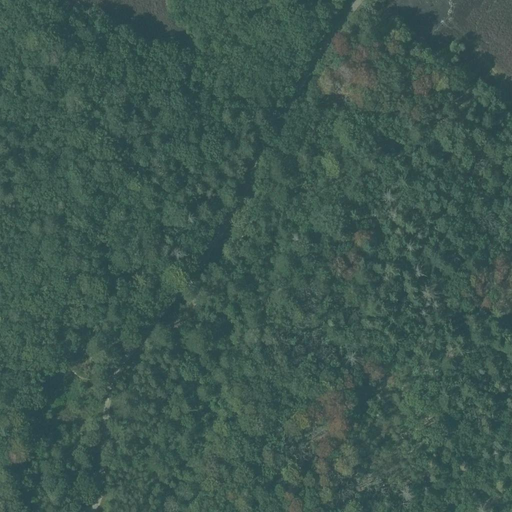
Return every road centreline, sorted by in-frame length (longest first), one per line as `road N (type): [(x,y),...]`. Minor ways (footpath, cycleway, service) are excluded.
road 1 (unknown): [(0,361),(27,469),(18,511)]
road 2 (unknown): [(9,0),(23,42),(0,147)]
